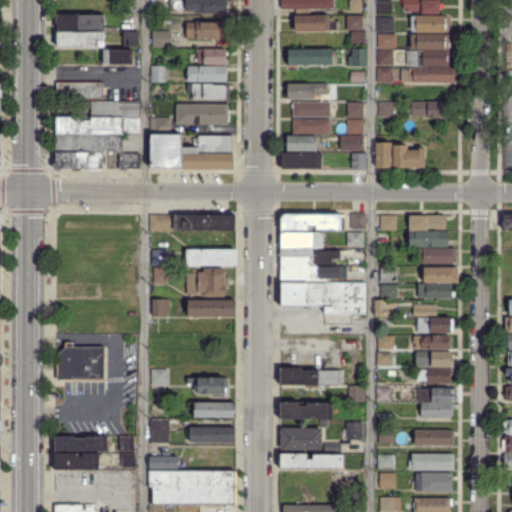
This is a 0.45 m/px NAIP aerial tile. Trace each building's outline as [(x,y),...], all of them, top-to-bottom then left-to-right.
[(223,13),(202,13),(201,12),(186,12),(185,0),(226,0),(226,12),(223,12),(223,13)] [(296,12),(296,8),(281,8),(281,0),(333,0),(333,8),(310,8),(310,12),(296,12)] [(363,0),(363,10),(350,10),(350,0),(363,0)] [(421,14),(421,9),(404,8),(404,0),(438,0),(438,13),(421,14)] [(379,14),(378,2),(391,2),(391,14),(379,14)] [(57,30),(57,24),(55,22),(55,18),(57,16),(57,15),(103,16),(104,30),(57,30)] [(294,29),(294,16),(328,16),(328,19),(334,19),(334,21),(335,21),(335,29),(294,29)] [(362,30),(347,30),(347,16),(362,16),(362,30)] [(411,32),(411,17),(448,17),(448,32),(411,32)] [(393,31),(377,31),(377,18),(392,18),(393,31)] [(224,38),(187,37),(187,22),(224,22),(224,38)] [(103,47),(58,46),(58,32),(103,32),(103,47)] [(137,45),(122,45),(122,32),(137,32),(137,45)] [(351,47),(351,33),(363,32),(364,47),(351,47)] [(152,48),(151,33),(169,33),(169,48),(152,48)] [(392,49),(380,49),(380,46),(378,46),(378,34),(395,34),(395,47),(392,47),(392,49)] [(411,49),(411,35),(448,35),(448,49),(411,49)] [(197,64),(197,61),(194,61),(194,57),(196,57),(197,49),(224,49),(224,64),(197,64)] [(131,64),(103,64),(103,50),(131,50),(131,64)] [(293,66),(289,66),(289,65),(288,65),(288,50),(334,50),(334,56),(331,56),(330,64),(293,64),(293,66)] [(348,65),(348,57),(352,57),(352,52),(349,52),(349,50),(366,50),(366,65),(348,65)] [(378,64),(378,51),(392,51),(392,64),(378,64)] [(407,65),(407,51),(448,51),(447,65),(407,65)] [(165,85),(150,84),(151,68),(156,68),(156,60),(165,60),(164,67),(169,67),(169,79),(165,85)] [(137,66),(121,66),(120,82),(137,82),(137,66)] [(187,81),(188,66),(224,66),(225,81),(187,81)] [(377,82),(377,68),(391,68),(391,82),(377,82)] [(406,81),(406,70),(409,70),(409,69),(456,69),(456,81),(406,81)] [(350,81),(351,72),(363,72),(363,81),(350,81)] [(102,99),(56,98),(56,83),(102,83),(102,99)] [(193,99),(193,90),(188,90),(188,84),(229,84),(229,99),(193,99)] [(284,98),(284,90),(288,90),(288,84),(325,84),(325,94),(312,94),(312,98),(284,98)] [(417,99),(418,84),(450,84),(450,98),(417,99)] [(362,100),(348,100),(348,85),(362,85),(362,100)] [(392,99),(377,99),(377,85),(392,85),(392,99)] [(90,117),(90,108),(80,108),(80,104),(80,101),(139,101),(139,105),(139,117),(90,117)] [(293,116),(293,107),(291,107),(291,106),(291,105),(293,105),(293,102),(329,102),(329,106),(329,116),(293,116)] [(392,116),(379,116),(379,107),(379,102),(392,102),(392,107),(392,116)] [(362,115),(348,115),(347,106),(348,103),(362,103),(362,107),(362,115)] [(411,119),(411,114),(406,114),(406,107),(406,106),(411,106),(411,103),(450,103),(450,107),(450,109),(446,109),(446,119),(411,119)] [(176,125),(177,105),(227,105),(227,110),(230,111),(230,121),(227,121),(227,125),(176,125)] [(171,132),(170,115),(149,116),(150,132),(171,132)] [(56,133),(56,117),(80,117),(80,121),(91,121),(91,118),(140,118),(140,134),(56,133)] [(292,133),(292,120),(329,120),(329,133),(292,133)] [(362,133),(348,132),(348,120),(362,120),(362,133)] [(194,172),(188,172),(188,169),(151,169),(151,134),(181,134),(181,148),(199,148),(199,143),(194,143),(194,138),(198,138),(198,137),(233,137),(232,156),(235,156),(235,170),(194,170),(194,172)] [(362,148),(340,148),(340,134),(362,134),(362,148)] [(56,152),(56,137),(123,137),(123,152),(56,152)] [(315,150),(287,150),(287,137),(315,137),(315,150)] [(390,166),(376,166),(376,143),(390,143),(390,166)] [(393,166),(393,146),(406,145),(406,150),(419,150),(419,149),(423,149),(423,166),(393,166)] [(140,153),(119,153),(119,151),(102,150),(101,167),(139,168),(140,153)] [(320,168),(280,167),(281,152),(320,153),(320,168)] [(78,170),(72,170),(70,168),(61,168),(59,170),(56,170),(53,167),(53,164),(56,162),(56,153),(101,153),(101,168),(81,168),(78,170)] [(365,169),(352,169),(352,154),(365,154),(365,169)] [(408,226),(408,212),(444,212),(444,226),(408,226)] [(280,229),(280,218),(283,214),(340,214),(340,219),(343,219),(343,230),(315,229),(315,225),(308,225),(307,229),(280,229)] [(351,228),(351,214),(364,214),(364,227),(351,228)] [(172,229),(173,215),(233,215),(233,229),(172,229)] [(379,228),(379,216),(395,215),(394,228),(379,228)] [(511,229),(502,229),(501,215),(511,215),(511,229)] [(171,230),(151,230),(150,216),(172,216),(171,230)] [(446,246),(409,246),(408,231),(446,231),(446,246)] [(280,247),(280,232),(322,232),(322,247),(280,247)] [(362,246),(347,246),(347,232),(362,232),(362,246)] [(455,262),(418,262),(418,248),(455,248),(455,262)] [(166,265),(152,265),(152,250),(166,251),(166,265)] [(280,264),(280,250),(339,250),(339,258),(330,258),(330,263),(314,263),(314,264),(280,264)] [(186,264),(186,251),(234,251),(235,264),(186,264)] [(322,280),(280,280),(280,266),(346,266),(346,278),(322,278),(322,280)] [(395,281),(380,281),(380,268),(395,267),(395,281)] [(167,282),(154,282),(153,268),(167,268),(167,282)] [(423,282),(423,268),(457,268),(457,282),(423,282)] [(223,296),(203,296),(203,293),(186,293),(187,271),(203,271),(203,269),(224,269),(224,278),(230,278),(230,284),(223,284),(223,296)] [(324,313),(324,306),(280,306),(280,282),(365,283),(365,313),(324,313)] [(450,297),(426,297),(426,296),(417,296),(417,295),(415,295),(415,292),(417,292),(417,284),(426,284),(426,283),(451,283),(451,292),(454,292),(454,295),(450,295),(450,297)] [(381,298),(381,285),(396,285),(396,298),(381,298)] [(152,315),(152,299),(168,299),(168,315),(152,315)] [(376,317),(376,300),(385,300),(385,303),(394,303),(394,316),(376,317)] [(187,315),(187,301),(233,301),(233,315),(187,315)] [(435,315),(412,315),(412,305),(435,305),(435,315)] [(417,332),(417,327),(414,327),(414,323),(416,323),(416,319),(451,319),(451,332),(417,332)] [(392,349),(377,348),(377,336),(392,336),(392,345),(394,345),(394,348),(392,348),(392,349)] [(421,348),(421,347),(415,347),(415,343),(414,343),(414,341),(412,341),(412,337),(414,337),(414,336),(447,336),(447,339),(450,339),(450,347),(448,347),(448,348),(421,348)] [(77,380),(57,379),(57,358),(58,358),(58,353),(65,347),(65,342),(72,342),(72,346),(104,346),(104,371),(106,371),(106,375),(103,375),(103,377),(77,377),(77,380)] [(389,364),(377,364),(376,352),(390,352),(389,364)] [(415,366),(415,354),(449,354),(449,361),(452,361),(452,366),(415,366)] [(280,385),(280,368),(299,368),(302,370),(341,371),(341,384),(280,385)] [(166,385),(151,385),(151,369),(166,369),(166,385)] [(422,383),(422,380),(416,380),(416,369),(453,369),(453,374),(448,374),(448,383),(422,383)] [(227,394),(196,393),(196,383),(187,383),(187,378),(227,378),(227,394)] [(363,401),(348,401),(348,386),(363,386),(363,401)] [(376,401),(376,388),(389,388),(389,401),(376,401)] [(417,400),(417,396),(415,396),(415,392),(415,389),(417,389),(453,389),(453,400),(417,400)] [(332,418),(316,418),(316,416),(309,416),(309,418),(280,418),(280,402),(298,402),(298,406),(307,406),(307,403),(332,403),(332,418)] [(194,417),(194,403),(233,403),(233,417),(194,417)] [(453,417),(421,417),(421,404),(453,404),(453,417)] [(377,426),(377,413),(391,413),(391,426),(377,426)] [(149,442),(150,420),(167,420),(167,442),(149,442)] [(511,434),(508,434),(508,433),(505,433),(505,432),(503,432),(503,422),(506,422),(506,421),(508,421),(508,420),(511,420),(511,434)] [(361,439),(345,439),(346,422),(361,423),(361,439)] [(183,441),(183,427),(234,428),(234,442),(183,441)] [(280,449),(280,428),(321,428),(321,449),(280,449)] [(393,442),(378,442),(378,430),(393,430),(393,442)] [(413,445),(413,434),(412,434),(412,432),(414,432),(414,431),(453,431),(453,432),(456,432),(456,434),(452,434),(452,445),(413,445)] [(54,451),(55,436),(72,436),(76,438),(85,438),(88,436),(106,436),(106,451),(54,451)] [(119,450),(119,436),(133,436),(133,450),(119,450)] [(511,451),(504,451),(504,449),(502,449),(502,440),(504,440),(504,438),(511,438),(511,451)] [(339,452),(324,452),(324,443),(339,443),(339,452)] [(149,469),(149,456),(161,456),(162,452),(169,452),(169,457),(176,457),(176,468),(149,469)] [(511,468),(511,452),(503,452),(502,468),(511,468)] [(55,469),(54,453),(78,453),(78,456),(81,456),(81,454),(99,453),(99,467),(81,467),(76,469),(55,469)] [(280,468),(280,453),(306,454),(306,459),(312,459),(312,454),(342,454),(342,468),(280,468)] [(134,467),(121,467),(121,454),(134,454),(134,467)] [(394,468),(379,468),(378,455),(394,454),(394,468)] [(411,470),(411,468),(408,467),(408,460),(411,460),(411,454),(453,454),(453,470),(411,470)] [(152,504),(152,486),(149,486),(149,471),(234,471),(234,504),(152,504)] [(394,488),(379,488),(379,473),(394,474),(394,488)] [(415,490),(415,473),(450,474),(450,490),(415,490)] [(393,510),(380,510),(379,498),(392,498),(393,510)] [(413,511),(413,498),(449,498),(449,499),(451,499),(451,505),(449,505),(448,511),(413,511)] [(93,511),(94,504),(83,503),(83,504),(55,503),(54,511),(93,511)] [(336,511),(336,504),(287,503),(287,511),(336,511)]
